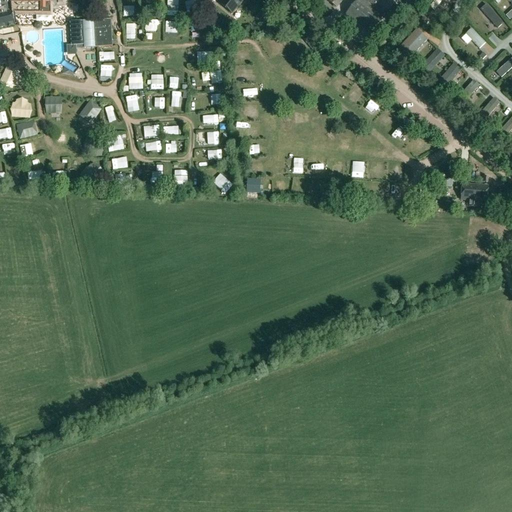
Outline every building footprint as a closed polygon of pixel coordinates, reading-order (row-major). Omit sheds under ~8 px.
[(9,5),(37,6),(37,10),(37,13),(48,13),(48,10),(46,10),(46,6),(64,6),(64,1),(70,1),(70,0),(0,0),(0,28),(14,25),(9,5)] [(221,0),(222,0),(219,4),(231,14),(243,0),(221,0)] [(325,0),(326,1),(334,7),(334,6),(335,7),(336,8),(342,0),(325,0)] [(385,17),(396,3),(392,0),(357,0),(356,2),(345,16),(361,28),(368,33),(370,35),(381,21),(380,21),(384,16),(385,17)] [(132,18),(132,4),(123,4),(124,19),(132,18)] [(178,16),(178,5),(167,4),(166,15),(178,16)] [(197,4),(187,5),(188,12),(198,10),(197,4)] [(155,14),(155,5),(145,5),(145,14),(155,14)] [(486,6),(480,11),(496,29),(502,23),(486,6)] [(267,9),(257,21),(262,26),(273,14),(267,9)] [(210,19),(216,29),(222,26),(216,16),(210,19)] [(429,21),(424,17),(420,22),(425,26),(429,21)] [(111,20),(70,22),(71,46),(66,46),(67,56),(76,56),(76,49),(112,47),(111,20)] [(178,23),(165,22),(165,33),(178,34),(178,23)] [(144,24),(144,32),(157,32),(157,24),(144,24)] [(136,42),(134,26),(125,27),(127,42),(136,42)] [(472,30),(466,35),(467,36),(472,42),(480,49),(485,44),(472,30)] [(415,31),(395,53),(406,63),(426,41),(415,31)] [(1,36),(0,39),(0,45),(8,47),(11,38),(1,36)] [(307,40),(304,43),(312,53),(316,50),(307,40)] [(272,59),(282,53),(275,42),(266,48),(272,59)] [(233,50),(233,63),(245,62),(244,50),(233,50)] [(98,51),(97,60),(108,60),(108,51),(98,51)] [(437,65),(444,58),(437,51),(421,68),(428,74),(437,65)] [(211,54),(197,53),(197,63),(211,63),(211,54)] [(339,57),(336,59),(343,65),(345,63),(339,57)] [(511,58),(496,73),(501,79),(511,69),(511,58)] [(323,61),(317,71),(324,76),(330,66),(323,61)] [(437,82),(445,89),(460,71),(452,65),(437,82)] [(5,68),(0,68),(0,73),(1,81),(3,88),(24,84),(24,76),(24,75),(24,74),(24,73),(23,72),(23,71),(22,71),(22,70),(21,70),(21,69),(20,69),(19,68),(18,68),(17,68),(16,68),(5,68)] [(220,73),(206,75),(207,85),(221,84),(220,73)] [(347,86),(351,80),(341,74),(337,80),(347,86)] [(141,76),(129,76),(129,91),(141,90),(141,76)] [(164,78),(152,79),(152,86),(154,86),(155,90),(165,89),(164,78)] [(182,81),(173,80),(172,90),(181,91),(182,81)] [(473,81),(459,97),(465,102),(479,86),(473,81)] [(371,85),(369,88),(375,94),(378,91),(371,85)] [(239,98),(248,97),(246,87),(237,88),(239,98)] [(355,87),(346,99),(355,106),(364,93),(355,87)] [(8,102),(17,102),(17,90),(8,90),(8,102)] [(181,93),(171,93),(170,103),(181,103),(181,93)] [(160,96),(150,96),(151,111),(158,110),(157,105),(160,105),(160,96)] [(217,96),(202,96),(203,107),(217,107),(217,96)] [(66,98),(62,117),(70,119),(71,98),(66,97),(66,98)] [(139,111),(137,97),(126,98),(128,113),(139,111)] [(71,98),(70,119),(83,120),(85,100),(80,99),(76,99),(71,98)] [(61,117),(61,99),(45,99),(46,117),(61,117)] [(494,99),(480,115),(486,120),(500,104),(494,99)] [(85,100),(83,120),(102,122),(102,100),(96,100),(90,100),(85,100)] [(368,109),(376,114),(380,105),(373,101),(368,109)] [(257,117),(256,105),(240,105),(241,117),(257,117)] [(10,108),(11,118),(26,116),(25,106),(10,108)] [(103,108),(104,114),(112,112),(110,106),(103,108)] [(7,111),(0,111),(0,127),(13,125),(7,111)] [(390,129),(394,121),(384,115),(379,123),(390,129)] [(217,126),(217,116),(201,116),(202,126),(217,126)] [(402,118),(400,120),(407,126),(409,124),(402,118)] [(506,138),(510,133),(511,130),(511,118),(500,132),(506,138)] [(390,132),(402,141),(409,131),(398,122),(390,132)] [(31,123),(13,126),(15,138),(33,136),(31,123)] [(244,124),(244,136),(259,135),(259,123),(244,124)] [(13,125),(0,127),(0,144),(15,141),(13,125)] [(156,126),(141,128),(142,137),(157,135),(156,126)] [(174,134),(173,126),(163,127),(164,135),(174,134)] [(119,140),(126,139),(125,131),(118,133),(119,140)] [(218,133),(206,134),(207,145),(219,144),(218,133)] [(15,141),(0,144),(0,152),(2,159),(3,159),(18,157),(16,143),(15,141)] [(18,142),(19,156),(34,155),(33,141),(18,142)] [(90,142),(91,153),(99,153),(98,142),(90,142)] [(160,151),(159,142),(144,144),(145,153),(160,151)] [(221,151),(208,152),(208,161),(221,160),(221,151)] [(18,157),(3,159),(6,181),(25,183),(22,160),(20,161),(18,159),(18,157)] [(111,167),(125,164),(124,157),(109,160),(111,167)] [(301,160),(289,160),(288,173),(301,173),(301,160)] [(330,177),(342,177),(342,162),(331,161),(330,177)] [(254,193),(264,192),(264,180),(253,180),(254,193)] [(436,181),(435,192),(446,193),(446,182),(436,181)] [(479,208),(479,202),(486,202),(487,186),(462,185),(461,201),(468,201),(467,207),(479,208)]
